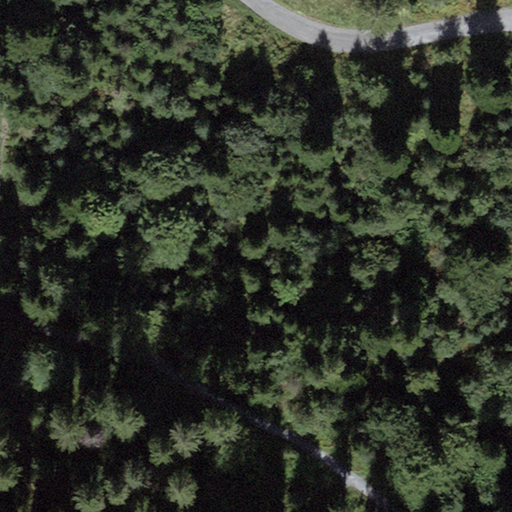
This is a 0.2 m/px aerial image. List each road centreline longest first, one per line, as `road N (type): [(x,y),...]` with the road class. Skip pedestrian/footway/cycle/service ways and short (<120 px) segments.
road 1 (track): [(0,310),(149,357),(315,450),(395,511)]
road 2 (track): [(511,14),(341,40),(311,36),(257,0)]
